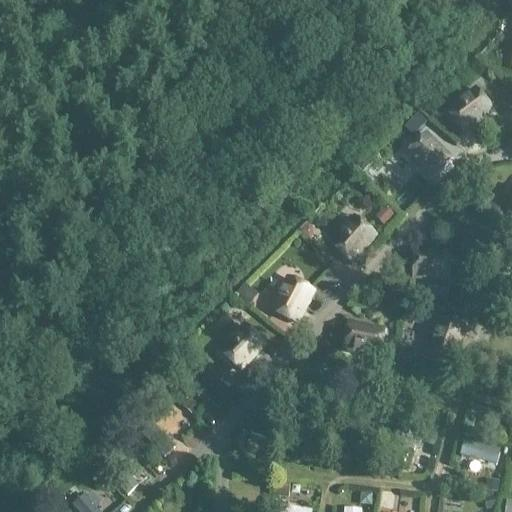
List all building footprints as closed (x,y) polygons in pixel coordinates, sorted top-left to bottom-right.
[(476,91),(447,113),(464,135),(493,114),(476,91)] [(433,181),(452,161),(426,136),(407,156),(433,181)] [(385,179),(394,190),(413,174),(405,163),(385,179)] [(331,247),(352,266),(376,239),(355,221),(331,247)] [(413,282),(449,283),(450,255),(414,254),(413,282)] [(287,285),(270,317),(298,331),(314,299),(287,285)] [(470,328),(436,317),(427,349),(461,359),(470,328)] [(378,360),(384,333),(349,325),(343,352),(378,360)] [(266,347),(246,328),(221,354),(242,373),(266,347)] [(399,350),(398,362),(410,364),(412,352),(399,350)] [(210,378),(197,395),(219,412),(232,395),(210,378)] [(480,394),(476,405),(505,414),(509,403),(480,394)] [(348,414),(341,458),(357,460),(363,416),(348,414)] [(276,444),(281,429),(247,418),(242,433),(276,444)] [(147,428),(140,436),(166,456),(173,448),(147,428)] [(306,431),(292,428),(285,463),(299,466),(306,431)] [(397,428),(385,466),(400,471),(412,433),(397,428)] [(496,467),(500,452),(465,443),(461,458),(496,467)] [(113,461),(103,472),(128,497),(139,487),(113,461)] [(85,497),(73,507),(76,511),(97,511),(96,509),(89,502),(85,497)]
